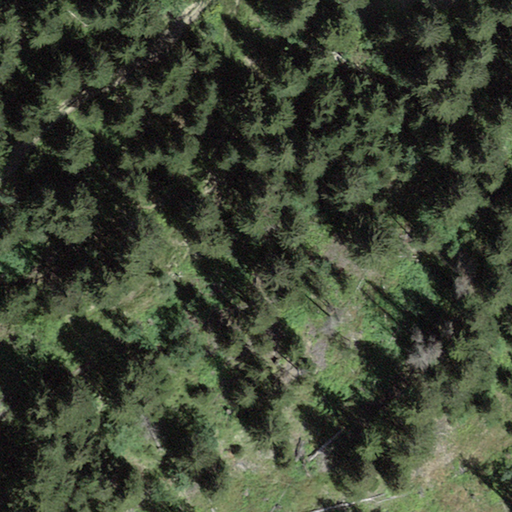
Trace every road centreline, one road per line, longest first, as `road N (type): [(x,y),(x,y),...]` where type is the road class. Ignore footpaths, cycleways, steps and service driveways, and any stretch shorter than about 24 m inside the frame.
road 1 (track): [(60,336),(127,299),(161,261),(175,209),(223,109),(234,0)]
road 2 (track): [(0,171),(68,104),(202,0)]
